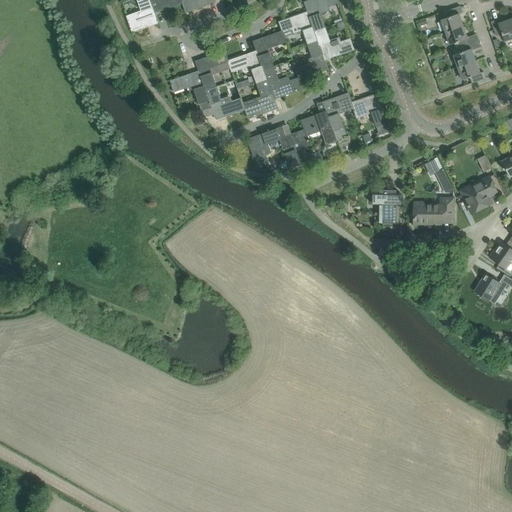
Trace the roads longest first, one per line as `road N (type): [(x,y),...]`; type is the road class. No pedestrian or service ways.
road 1 (residential): [(220,140),(293,113),(363,55),(346,0)]
road 2 (unclassified): [(108,511),(0,452)]
road 3 (residential): [(279,0),(253,28),(198,46),(183,29)]
